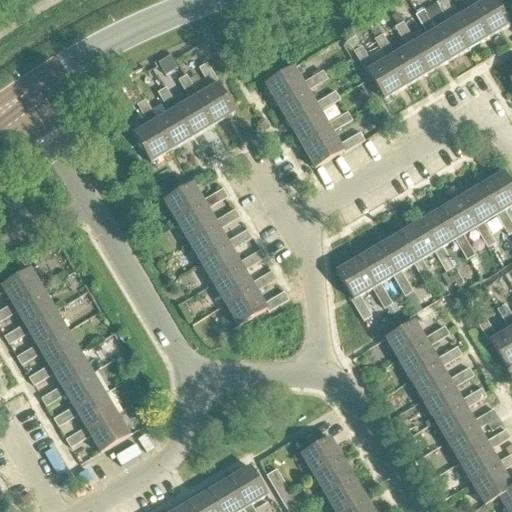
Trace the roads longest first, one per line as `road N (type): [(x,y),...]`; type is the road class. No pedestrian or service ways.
road 1 (unclassified): [(23,94),(178,352),(200,373)]
road 2 (residential): [(289,225),(467,120),(495,124),(511,148)]
road 3 (tertiary): [(204,1),(23,94)]
road 4 (unclassified): [(84,511),(176,453),(200,373)]
road 5 (unclassified): [(320,378),(348,401),(413,511)]
road 6 (residential): [(320,378),(310,264),(289,225)]
road 7 (unclassified): [(200,373),(320,378)]
